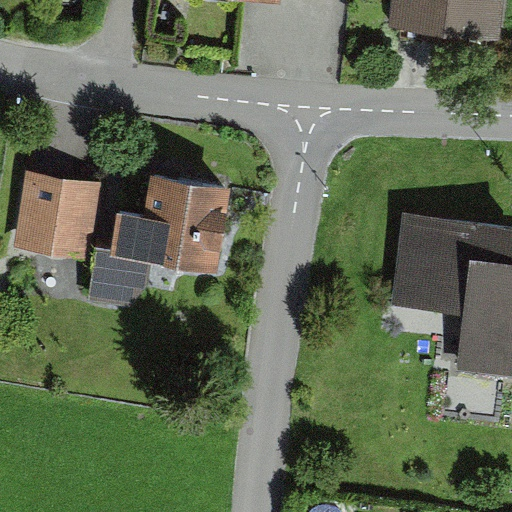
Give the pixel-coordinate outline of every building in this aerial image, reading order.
[(504,0),(391,0),(390,15),(501,29),(504,0)] [(125,201),(119,200),(112,245),(151,251),(154,252),(219,261),(232,175),(152,163),(146,204),(125,201)] [(103,176),(28,165),(17,243),(91,254),(103,176)] [(506,217),(404,207),(395,301),(465,308),(459,366),(511,371),(511,248),(503,247),(506,217)] [(151,251),(112,245),(99,244),(97,243),(89,298),(146,307),(154,252),(151,251)]
